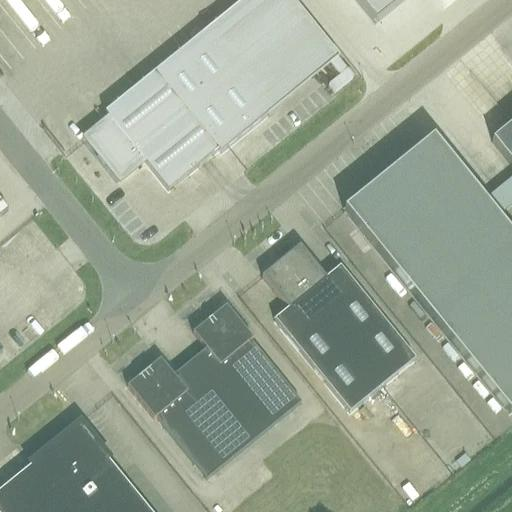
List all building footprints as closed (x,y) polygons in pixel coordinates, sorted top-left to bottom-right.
[(404,0),(351,0),(372,26),(404,0)] [(87,142),(99,157),(101,156),(109,165),(107,166),(119,182),(143,163),(168,194),(218,153),(220,156),(228,151),(267,119),(201,37),(155,75),(105,116),(110,123),(87,142)] [(511,127),(498,139),(491,144),(511,169),(511,127)] [(511,414),(511,239),(496,220),(483,204),(458,173),(432,141),(416,154),(343,213),(509,417),(511,414)] [(299,249),(275,269),(262,280),(288,312),(274,323),(349,416),(415,363),(340,270),(326,281),(299,249)] [(189,365),(253,444),(300,406),(250,344),(252,342),(225,309),(192,336),(206,352),(189,365)] [(253,444),(189,365),(173,378),(160,362),(127,389),(154,422),(156,420),(206,482),(253,444)] [(480,430),(488,424),(459,389),(451,396),(480,430)] [(371,427),(386,416),(380,406),(364,417),(371,427)] [(0,493),(0,511),(147,511),(106,461),(107,461),(80,427),(32,466),(32,467),(0,493)]
